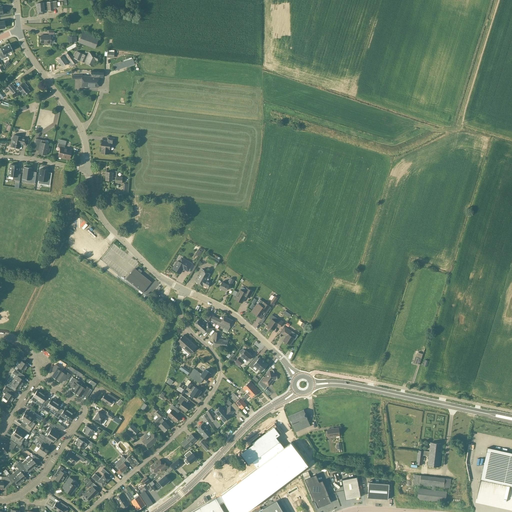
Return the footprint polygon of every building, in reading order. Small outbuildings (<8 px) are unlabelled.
[(37,11),(38,14),(43,14),(43,11),(46,10),(46,11),(53,10),(53,8),(57,8),(56,2),(36,4),(37,11)] [(82,31),(78,43),(95,49),(99,37),(82,31)] [(0,52),(0,57),(1,59),(6,57),(5,54),(12,50),(12,49),(13,49),(11,44),(10,45),(9,44),(0,48),(2,52),(0,52)] [(88,52),(86,56),(77,51),(73,58),(93,67),(96,61),(97,61),(99,57),(88,52)] [(67,63),(67,62),(70,60),(68,57),(65,59),(62,55),(56,59),(62,67),(67,63)] [(133,59),(113,65),(115,70),(135,64),(133,59)] [(103,77),(103,72),(90,71),(90,76),(82,76),(82,75),(71,75),(72,80),(82,79),(81,87),(98,88),(99,77),(103,77)] [(17,88),(23,96),(29,91),(26,86),(27,86),(23,82),(17,88)] [(12,94),(17,90),(11,83),(6,87),(12,94)] [(13,135),(13,137),(12,137),(11,138),(11,139),(11,140),(12,140),(11,147),(19,149),(20,144),(26,146),(28,139),(22,138),(22,137),(13,135)] [(35,138),(33,148),(39,150),(38,153),(45,155),(48,144),(44,143),(45,141),(35,138)] [(106,142),(100,141),(100,150),(100,154),(107,154),(107,151),(108,151),(108,145),(112,145),(113,139),(106,138),(106,142)] [(57,147),(60,147),(58,157),(69,159),(71,150),(64,148),(65,145),(58,143),(57,147)] [(10,165),(8,176),(13,177),(13,180),(19,180),(20,174),(17,174),(18,166),(10,165)] [(24,167),(22,179),(30,180),(32,168),(24,167)] [(40,169),(38,180),(46,181),(45,185),(49,185),(50,178),(47,178),(48,170),(40,169)] [(123,177),(117,177),(117,171),(112,171),(112,172),(106,172),(106,180),(113,181),(113,180),(116,181),(116,183),(122,183),(123,177)] [(206,261),(216,266),(220,259),(219,258),(219,257),(213,254),(212,256),(209,255),(206,261)] [(174,267),(173,269),(180,273),(183,269),(188,271),(192,264),(182,259),(180,262),(178,261),(176,264),(175,263),(173,266),(174,267)] [(143,292),(151,282),(135,269),(126,279),(143,292)] [(207,288),(211,282),(206,280),(210,274),(202,269),(195,282),(207,288)] [(219,288),(226,291),(228,286),(230,287),(234,280),(230,278),(227,284),(222,282),(219,288)] [(244,300),(246,297),(249,298),(253,292),(247,288),(245,292),(240,290),(235,299),(242,303),(244,300)] [(275,296),(269,303),(273,306),(278,298),(275,296)] [(270,307),(264,302),(259,299),(257,302),(258,303),(252,312),(262,319),(270,307)] [(213,323),(224,328),(222,331),(227,333),(233,321),(224,316),(222,320),(213,316),(214,315),(209,312),(206,319),(211,321),(214,322),(213,323)] [(283,322),(278,319),(272,314),(269,318),(271,320),(267,326),(274,330),(277,326),(279,328),(283,322)] [(207,331),(209,333),(214,328),(208,323),(206,325),(199,320),(194,325),(204,334),(207,331)] [(290,335),(292,332),(287,329),(283,334),(286,336),(283,340),(290,345),(294,338),(290,335)] [(222,348),(227,348),(228,340),(223,340),(219,339),(220,333),(214,332),(213,347),(222,348)] [(184,335),(177,343),(190,354),(197,347),(184,335)] [(241,355),(241,356),(240,357),(239,357),(237,360),(234,357),(231,360),(234,363),(238,367),(240,365),(244,362),(245,363),(247,361),(252,356),(246,350),(245,351),(244,350),(243,349),(242,349),(241,350),(240,351),(240,352),(240,353),(241,354),(241,355)] [(17,361),(19,363),(16,366),(24,371),(28,365),(22,362),(25,357),(20,353),(18,356),(17,358),(18,359),(17,361)] [(254,360),(249,366),(251,368),(254,365),(262,372),(268,365),(259,358),(256,362),(254,360)] [(51,376),(56,379),(61,372),(59,370),(60,368),(55,365),(53,367),(56,369),(51,376)] [(70,366),(68,369),(80,377),(82,374),(70,366)] [(24,381),(22,380),(25,376),(15,369),(12,373),(15,375),(12,379),(21,386),(24,381)] [(194,369),(189,377),(200,384),(204,378),(207,380),(211,373),(205,370),(202,374),(194,369)] [(270,371),(265,377),(263,376),(258,383),(265,390),(268,386),(269,386),(273,380),(274,380),(276,380),(277,380),(277,378),(277,377),(276,377),(276,376),(273,374),(273,373),(274,372),(274,371),(273,370),(272,370),(271,370),(270,371)] [(64,374),(61,372),(56,379),(61,383),(66,375),(68,377),(70,375),(65,371),(64,374)] [(69,382),(71,383),(74,385),(71,390),(75,393),(81,386),(78,384),(79,382),(72,377),(69,382)] [(18,390),(21,386),(12,379),(9,383),(6,381),(4,384),(10,388),(12,386),(18,390)] [(189,390),(192,392),(190,394),(196,398),(201,391),(193,386),(194,386),(190,383),(191,381),(188,380),(185,384),(187,386),(187,387),(190,389),(189,390)] [(243,388),(247,393),(244,396),(246,398),(249,396),(251,398),(259,391),(250,381),(243,388)] [(84,391),(89,395),(92,390),(85,386),(83,388),(81,386),(75,393),(80,397),(84,391)] [(2,392),(5,394),(3,397),(10,402),(14,397),(10,394),(11,392),(5,387),(2,392)] [(273,395),(266,388),(264,391),(269,398),(273,395)] [(32,398),(31,399),(31,400),(35,403),(42,393),(37,390),(32,398)] [(235,402),(239,398),(233,392),(229,397),(235,402)] [(46,402),(44,400),(46,396),(42,393),(35,403),(40,406),(38,409),(40,410),(42,408),(46,402)] [(109,406),(113,400),(116,402),(118,399),(108,393),(107,396),(104,394),(100,400),(109,406)] [(181,395),(177,401),(181,404),(179,407),(186,412),(190,406),(185,402),(187,399),(181,395)] [(241,398),(235,403),(241,410),(247,405),(241,398)] [(46,407),(50,410),(56,402),(51,399),(48,403),(46,402),(42,408),(45,410),(46,407)] [(61,409),(59,407),(60,405),(56,402),(50,410),(49,412),(56,417),(61,409)] [(172,410),(167,415),(176,422),(181,417),(175,412),(178,409),(173,405),(170,408),(172,410)] [(214,412),(216,414),(214,416),(210,409),(206,412),(207,413),(212,422),(216,419),(219,416),(224,422),(231,416),(230,416),(235,411),(231,405),(226,409),(225,407),(224,408),(221,405),(214,412)] [(63,421),(64,419),(69,411),(65,408),(63,410),(61,409),(56,417),(58,418),(63,421)] [(170,427),(164,421),(162,419),(164,417),(158,410),(155,413),(158,417),(154,421),(157,424),(159,425),(159,426),(164,432),(170,427)] [(293,427),(295,432),(310,426),(308,420),(304,410),(288,416),(293,427)] [(26,411),(23,415),(30,420),(33,416),(26,411)] [(64,419),(67,420),(65,423),(67,424),(69,422),(74,414),(69,411),(64,419)] [(93,419),(101,424),(106,417),(98,412),(93,419)] [(212,428),(215,427),(212,422),(207,413),(201,417),(204,423),(207,421),(212,428)] [(30,420),(23,415),(20,420),(22,422),(20,425),(25,428),(26,428),(30,431),(32,428),(30,427),(33,422),(30,420)] [(46,431),(49,433),(56,438),(59,433),(53,429),(55,426),(54,425),(52,424),(50,423),(48,426),(49,427),(46,431)] [(196,429),(205,439),(212,433),(203,423),(196,429)] [(252,443),(238,453),(247,466),(280,442),(276,437),(282,433),(274,423),(266,429),(264,431),(262,433),(262,432),(259,434),(260,435),(251,441),(252,443)] [(128,429),(128,430),(124,434),(132,442),(137,437),(135,435),(139,431),(132,424),(128,429)] [(22,436),(24,438),(27,433),(28,434),(30,431),(26,428),(25,428),(20,425),(18,428),(17,427),(14,431),(22,436)] [(91,425),(89,428),(86,426),(82,431),(91,437),(94,431),(98,434),(100,430),(91,425)] [(338,428),(327,429),(328,437),(339,436),(338,428)] [(20,438),(22,436),(14,431),(11,436),(17,440),(15,442),(18,444),(20,446),(22,443),(21,442),(21,440),(20,438)] [(152,432),(152,433),(150,431),(147,434),(147,433),(143,436),(145,439),(142,441),(149,448),(158,439),(152,432)] [(49,433),(46,437),(41,434),(39,437),(46,441),(48,438),(53,442),(56,438),(49,433)] [(197,440),(191,434),(182,443),(187,449),(197,440)] [(46,453),(49,448),(44,444),(46,441),(39,437),(37,440),(39,441),(36,446),(39,448),(46,453)] [(78,438),(74,443),(77,445),(76,446),(80,448),(80,447),(83,449),(86,444),(89,446),(92,442),(86,438),(83,442),(78,438)] [(0,452),(7,453),(8,449),(13,450),(16,444),(11,440),(9,443),(8,443),(8,442),(0,441),(0,452)] [(210,448),(202,440),(199,443),(207,451),(210,448)] [(291,442),(221,495),(230,511),(245,511),(250,509),(308,465),(291,442)] [(423,456),(429,456),(428,466),(439,467),(442,444),(430,442),(429,452),(418,450),(416,465),(422,465),(423,456)] [(172,445),(162,454),(167,460),(178,451),(172,445)] [(43,457),(46,453),(39,448),(36,452),(43,457)] [(511,453),(487,448),(480,480),(511,486),(511,453)] [(123,463),(118,468),(122,472),(128,467),(125,464),(128,461),(133,468),(140,463),(132,454),(131,454),(128,451),(123,456),(120,459),(123,463)] [(193,453),(192,454),(190,451),(187,453),(189,456),(187,458),(191,463),(197,458),(193,453)] [(73,464),(77,458),(83,462),(85,459),(77,454),(75,456),(69,452),(65,458),(73,464)] [(37,466),(34,462),(36,461),(38,462),(40,459),(34,455),(32,458),(30,456),(26,460),(27,462),(33,469),(37,466)] [(171,466),(175,470),(183,464),(179,459),(171,466)] [(29,472),(33,469),(27,462),(26,460),(22,463),(20,461),(17,463),(24,471),(26,469),(29,472)] [(151,467),(151,468),(150,469),(150,470),(150,472),(151,472),(153,473),(155,472),(155,473),(160,469),(162,472),(168,467),(164,462),(163,463),(160,460),(151,467)] [(16,475),(22,482),(26,478),(22,473),(24,471),(17,463),(15,465),(18,469),(14,472),(16,475)] [(231,465),(219,474),(225,482),(237,473),(231,465)] [(68,476),(62,472),(64,468),(60,466),(56,471),(59,473),(55,479),(60,483),(64,478),(66,479),(68,476)] [(104,474),(100,478),(95,473),(91,477),(102,486),(105,483),(107,482),(106,481),(109,478),(107,476),(109,474),(103,468),(100,471),(104,474)] [(6,472),(4,473),(6,475),(6,476),(7,477),(12,483),(14,481),(17,485),(22,482),(16,475),(12,478),(9,473),(8,474),(6,472)] [(310,477),(305,479),(314,501),(317,508),(331,502),(328,495),(329,495),(322,481),(319,482),(316,475),(310,477)] [(451,479),(448,479),(445,478),(421,475),(415,475),(414,485),(420,486),(432,487),(431,490),(418,488),(417,500),(446,503),(447,492),(434,490),(434,488),(444,488),(450,489),(451,479)] [(0,488),(3,489),(3,482),(6,482),(6,484),(8,487),(12,483),(7,477),(0,476),(0,488)] [(142,479),(143,480),(146,485),(147,485),(151,482),(146,476),(142,479)] [(155,484),(151,486),(154,491),(157,489),(162,485),(163,486),(164,486),(166,485),(165,484),(170,481),(165,476),(159,481),(155,484)] [(76,487),(75,487),(76,486),(74,485),(73,485),(75,481),(69,477),(65,483),(68,485),(64,491),(70,495),(73,491),(74,491),(76,487)] [(360,497),(357,477),(342,479),(345,499),(360,497)] [(143,480),(134,486),(138,491),(146,485),(143,480)] [(369,482),(368,498),(388,499),(389,484),(369,482)] [(313,511),(297,485),(279,495),(288,511),(313,511)] [(139,496),(135,498),(134,496),(130,490),(131,490),(128,486),(123,489),(137,511),(145,506),(139,496)] [(83,495),(82,497),(82,499),(83,500),(84,501),(85,501),(86,501),(88,500),(93,496),(94,497),(98,492),(92,487),(89,490),(89,489),(84,494),(83,493),(82,494),(83,495)] [(144,490),(139,493),(148,507),(153,503),(144,490)] [(130,504),(122,493),(114,498),(114,496),(110,499),(113,505),(117,502),(121,510),(130,504)] [(224,511),(216,498),(191,511),(224,511)] [(283,511),(277,501),(257,511),(283,511)] [(61,502),(59,505),(56,503),(52,508),(58,511),(61,511),(64,508),(66,509),(68,507),(61,502)]
